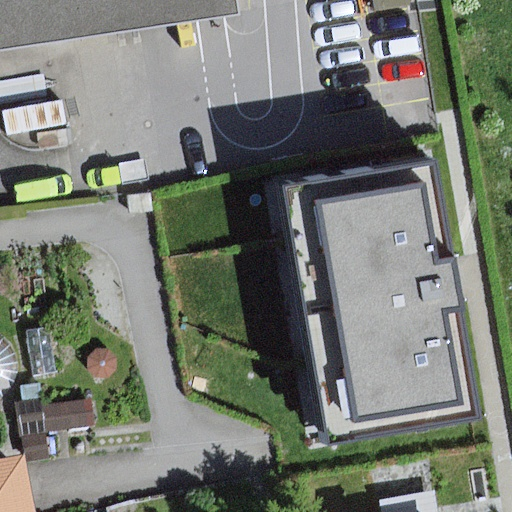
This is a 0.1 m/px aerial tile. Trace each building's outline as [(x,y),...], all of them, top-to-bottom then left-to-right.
[(0,0),(0,61),(249,22),(245,0),(0,0)] [(439,263),(422,165),(279,189),(322,441),(467,416),(449,307),(455,304),(448,261),(439,263)] [(51,328),(26,331),(32,377),(57,374),(51,328)] [(0,397),(8,391),(14,380),(16,370),(15,359),(10,350),(3,342),(0,339),(0,397)] [(108,350),(96,351),(88,355),(88,370),(98,379),(108,379),(117,370),(117,358),(108,350)] [(92,401),(46,407),(49,431),(95,425),(92,401)] [(34,511),(25,460),(0,463),(0,511),(34,511)] [(438,511),(435,493),(381,502),(382,511),(438,511)]
